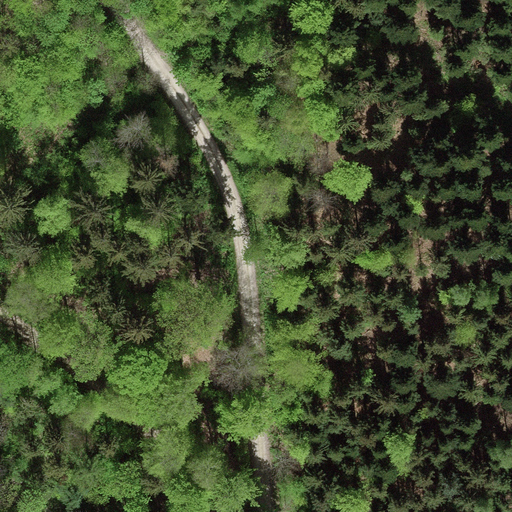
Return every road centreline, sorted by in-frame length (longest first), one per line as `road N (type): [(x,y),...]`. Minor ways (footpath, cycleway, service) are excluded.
road 1 (track): [(99,0),(199,110),(255,302),(278,511)]
road 2 (track): [(0,280),(113,358),(221,450),(272,457)]
